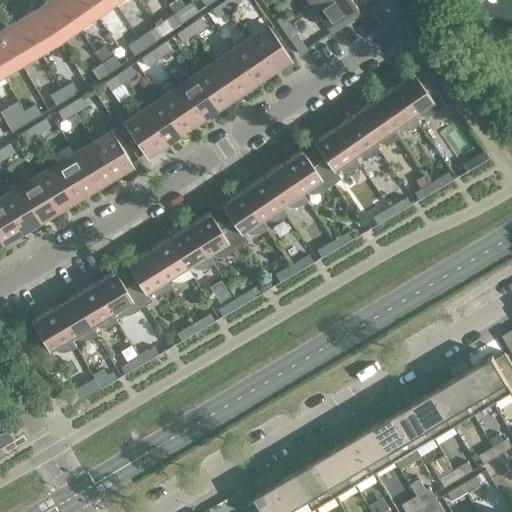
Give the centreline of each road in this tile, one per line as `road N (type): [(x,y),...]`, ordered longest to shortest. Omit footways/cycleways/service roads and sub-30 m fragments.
road 1 (unknown): [(48,511),(511,232)]
road 2 (residential): [(0,290),(167,193),(397,38),(410,21),(405,0)]
road 3 (residential): [(159,511),(511,304)]
road 4 (residential): [(84,511),(0,366)]
